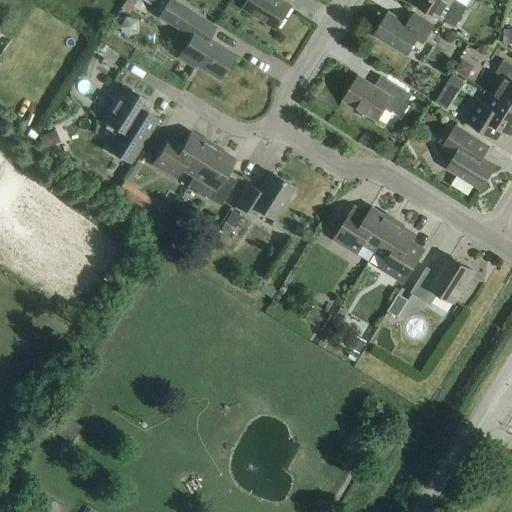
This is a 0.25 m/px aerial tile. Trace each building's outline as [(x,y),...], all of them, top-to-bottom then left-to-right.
[(215,27),(171,0),(168,0),(158,17),(191,38),(178,59),(195,69),(197,66),(218,79),(233,54),(208,39),(215,27)] [(251,0),(245,10),(276,30),(291,7),(281,0),(251,0)] [(454,0),(413,0),(412,2),(454,28),(467,8),(454,0)] [(407,24),(388,13),(374,36),(406,56),(416,40),(423,45),(434,27),(413,14),(407,24)] [(511,31),(504,32),(503,45),(511,44),(511,31)] [(429,63),(447,75),(457,60),(438,48),(429,63)] [(494,97),(511,108),(511,66),(503,61),(491,81),(500,87),(494,97)] [(466,79),(472,68),(461,62),(455,73),(466,79)] [(43,100),(67,93),(62,72),(37,79),(43,100)] [(379,91),(358,77),(343,100),(377,121),(385,108),(399,117),(412,96),(386,80),(379,91)] [(129,163),(152,126),(158,118),(146,110),(150,103),(124,87),(103,121),(119,131),(108,150),(129,163)] [(444,89),(435,103),(447,111),(456,97),(444,89)] [(511,136),(511,108),(494,97),(487,107),(478,101),(466,122),(497,141),(503,131),(511,136)] [(481,190),(495,167),(481,158),(487,147),(455,127),(438,156),(450,163),(447,169),(481,190)] [(30,129),(25,136),(33,140),(37,133),(30,129)] [(193,177),(212,146),(190,133),(183,144),(170,136),(152,165),(175,179),(181,169),(193,177)] [(188,186),(200,194),(220,206),(236,181),(225,175),(234,160),(212,146),(193,177),(188,186)] [(273,220),(294,188),(271,174),(259,192),(248,185),(235,207),(254,218),(259,211),(273,220)] [(394,222),(372,208),(367,216),(354,207),(334,240),(357,254),(363,245),(375,252),(394,222)] [(230,233),(240,217),(232,212),(222,228),(230,233)] [(179,214),(169,223),(176,232),(187,223),(179,214)] [(394,222),(375,252),(387,260),(381,269),(405,284),(420,258),(407,250),(416,236),(394,222)] [(379,267),(342,248),(339,254),(308,238),(299,255),(356,284),(361,274),(373,280),(379,267)] [(453,304),(474,272),(450,257),(438,275),(426,268),(410,294),(430,306),(437,294),(453,304)] [(263,284),(259,291),(272,299),(276,292),(263,284)] [(398,320),(408,304),(398,298),(388,315),(398,320)] [(366,326),(373,303),(359,299),(352,323),(366,326)] [(307,321),(324,331),(332,317),(315,307),(307,321)] [(383,321),(370,323),(373,339),(386,337),(383,321)] [(356,337),(350,348),(359,354),(366,343),(356,337)]
